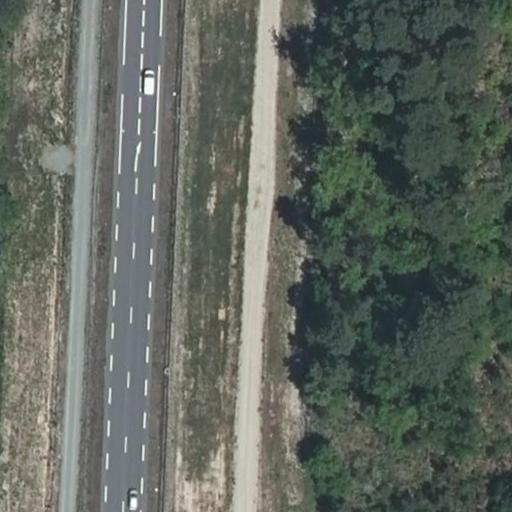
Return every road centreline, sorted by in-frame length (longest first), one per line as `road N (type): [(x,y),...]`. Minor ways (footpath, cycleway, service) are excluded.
road 1 (primary): [(129,511),(150,0)]
road 2 (track): [(95,0),(74,511)]
